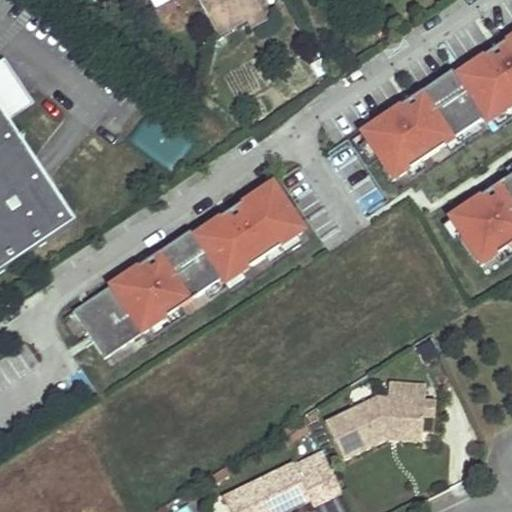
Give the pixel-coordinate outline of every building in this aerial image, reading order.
[(199,0),(220,36),(247,21),(263,12),(256,0),(199,0)] [(263,12),(247,21),(251,30),(268,20),(263,12)] [(511,39),(454,79),(451,75),(362,134),(368,143),(378,158),(394,182),(408,173),(423,162),(447,146),(479,124),(483,122),(486,126),(492,122),(511,108),(511,39)] [(0,273),(80,220),(0,99),(0,273)] [(511,119),(511,108),(492,122),(497,130),(511,119)] [(146,111),(126,143),(172,171),(192,139),(146,111)] [(485,132),(479,124),(447,146),(453,154),(485,132)] [(368,143),(360,148),(370,163),(378,158),(368,143)] [(408,173),(413,180),(428,170),(423,162),(408,173)] [(462,239),(481,267),(494,258),(509,248),(511,246),(511,177),(449,220),(450,223),(462,239)] [(73,313),(105,361),(149,331),(181,309),(204,293),(221,282),(224,286),(225,285),(242,274),(266,258),(298,236),(304,232),(272,185),(192,239),(189,235),(73,313)] [(443,228),(454,245),(462,239),(450,223),(443,228)] [(303,244),(298,236),(266,258),(271,266),(303,244)] [(494,258),(499,266),(511,257),(511,252),(509,248),(494,258)] [(248,281),(242,274),(225,285),(227,289),(230,293),(248,281)] [(204,293),(210,301),(227,289),(225,285),(224,286),(221,282),(204,293)] [(149,331),(154,339),(186,317),(181,309),(149,331)] [(377,399),(326,424),(345,462),(386,443),(382,435),(389,432),(422,434),(424,419),(425,403),(426,387),(390,384),(389,400),(377,399)] [(436,404),(425,403),(424,419),(435,421),(436,404)] [(382,435),(386,443),(422,446),(422,434),(389,432),(382,435)] [(294,466),(223,501),(228,511),(290,511),(310,502),(313,508),(342,493),(328,464),(300,478),(294,466)]
